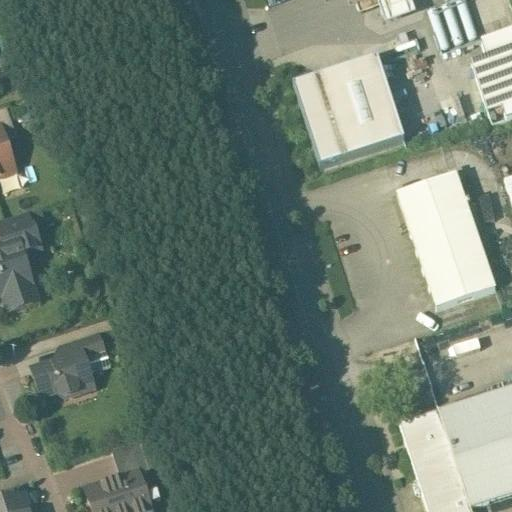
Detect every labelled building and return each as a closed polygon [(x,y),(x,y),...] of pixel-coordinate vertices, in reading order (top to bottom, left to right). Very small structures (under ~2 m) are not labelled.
[(407,0),(373,0),(382,26),(413,15),(407,0)] [(511,31),(479,42),(484,58),(501,109),(505,121),(511,118),(511,31)] [(501,109),(484,58),(469,63),(485,114),(501,109)] [(373,64),(294,90),(320,168),(399,142),(373,64)] [(0,132),(0,178),(14,174),(0,132)] [(459,169),(401,189),(439,307),(498,288),(459,169)] [(27,215),(0,223),(0,246),(1,251),(17,245),(20,257),(39,251),(27,215)] [(1,251),(0,250),(0,297),(2,297),(8,314),(27,308),(21,291),(30,288),(20,257),(17,245),(1,251)] [(96,338),(62,349),(66,363),(80,358),(81,360),(101,353),(96,338)] [(66,363),(31,374),(40,401),(57,395),(58,398),(64,401),(73,398),(76,392),(75,390),(89,385),(81,360),(80,358),(66,363)] [(511,384),(402,420),(431,511),(473,511),(473,510),(511,498),(511,384)] [(138,444),(110,453),(119,482),(136,476),(137,477),(148,473),(138,444)] [(119,482),(84,493),(90,511),(147,511),(137,477),(136,476),(119,482)] [(26,511),(22,499),(0,506),(0,511),(26,511)]
